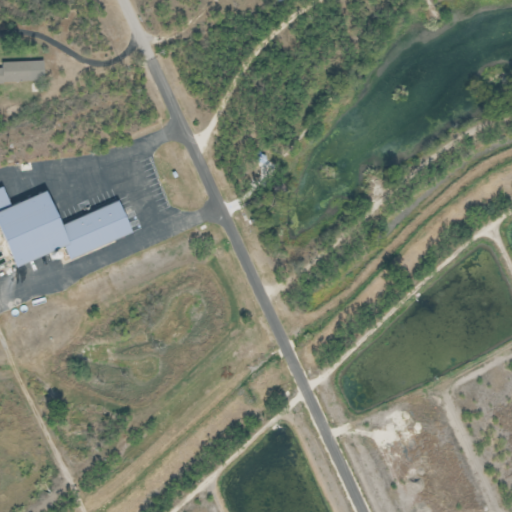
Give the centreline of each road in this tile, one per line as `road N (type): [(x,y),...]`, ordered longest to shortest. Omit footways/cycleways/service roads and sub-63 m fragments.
road 1 (residential): [(0,234),(202,143),(266,41),(321,0)]
road 2 (tertiary): [(369,511),(202,143)]
road 3 (tertiary): [(202,143),(128,0)]
